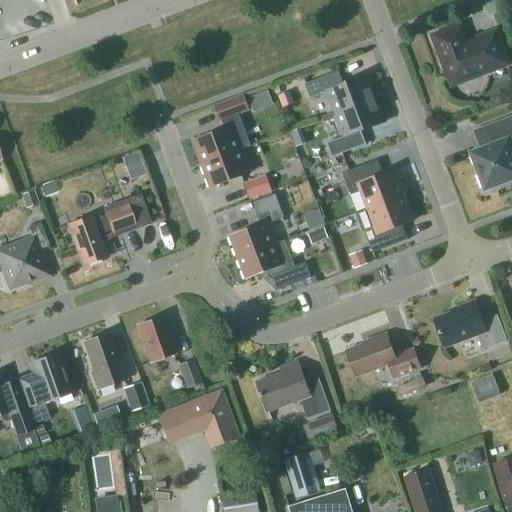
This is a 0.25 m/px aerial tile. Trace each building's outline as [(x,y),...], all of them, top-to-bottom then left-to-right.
[(460,25),(433,35),(441,56),(441,59),(443,66),(446,69),(449,79),(474,70),(476,75),(507,63),(495,31),(466,41),(460,25)] [(327,90),(336,113),(376,98),(367,74),(336,86),(330,73),(304,83),(309,96),(327,90)] [(282,108),(291,104),(287,93),(278,97),(282,108)] [(249,110),(244,97),(214,109),(219,122),(221,121),(225,130),(193,142),(202,165),(242,150),(251,146),(238,114),(249,110)] [(376,98),(336,113),(344,135),(327,142),(332,156),(358,146),(353,132),(384,121),(376,98)] [(492,143),(470,152),(484,189),(511,178),(511,150),(510,145),(511,144),(511,115),(486,126),(492,143)] [(202,165),(211,187),(250,172),(242,150),(202,165)] [(120,157),(129,180),(145,173),(136,151),(120,157)] [(361,190),(368,207),(404,194),(394,169),(383,173),(378,159),(343,172),(351,194),(361,190)] [(243,184),(249,200),(272,192),(265,175),(243,184)] [(50,184),(38,188),(42,200),(50,197),(52,190),(50,184)] [(33,191),(21,194),(24,206),(36,203),(33,191)] [(413,220),(404,194),(368,207),(358,211),(373,252),(408,238),(402,224),(413,220)] [(268,224),(283,218),(275,196),(252,204),(260,226),(230,237),(238,258),(276,244),(268,224)] [(103,207),(105,214),(93,219),(91,214),(66,223),(76,249),(78,248),(83,263),(104,256),(97,239),(112,233),(113,235),(135,227),(124,199),(103,207)] [(49,247),(39,221),(27,225),(31,237),(0,248),(0,260),(3,270),(1,271),(8,289),(26,282),(25,280),(45,273),(38,252),(49,247)] [(323,229),(308,235),(312,244),(326,238),(323,229)] [(268,270),(276,291),(310,278),(304,263),(291,268),(289,262),(291,258),(284,241),(276,244),(238,258),(246,279),(268,270)] [(351,259),(355,269),(366,264),(363,255),(351,259)] [(474,299),(456,306),(457,309),(434,317),(444,346),(477,334),(483,348),(507,340),(497,313),(482,319),(474,299)] [(136,324),(149,361),(174,352),(161,315),(136,324)] [(90,371),(96,388),(126,378),(120,360),(117,361),(107,332),(82,341),(92,370),(90,371)] [(346,349),(356,376),(389,363),(394,377),(421,367),(414,347),(395,355),(386,332),(369,339),(369,341),(346,349)] [(33,374),(16,380),(22,396),(23,395),(33,422),(48,416),(43,401),(71,391),(57,352),(28,362),(33,374)] [(268,410),(300,399),(307,417),(330,409),(321,384),(308,389),(297,359),(281,365),(283,371),(257,380),(261,392),(259,393),(261,396),(262,395),(268,410)] [(177,366),(185,389),(201,383),(193,360),(177,366)] [(477,400),(498,394),(492,374),(471,381),(477,400)] [(396,388),(399,398),(426,387),(422,378),(396,388)] [(22,396),(16,380),(2,385),(0,379),(0,415),(1,418),(4,420),(10,418),(15,434),(32,428),(21,396),(22,396)] [(148,405),(140,383),(122,389),(130,412),(148,405)] [(157,416),(167,443),(232,419),(222,392),(157,416)] [(93,413),(98,425),(120,417),(115,405),(93,413)] [(271,411),(274,422),(290,419),(288,407),(271,411)] [(308,424),(314,438),(338,429),(333,415),(308,424)] [(34,427),(37,435),(43,433),(40,425),(34,427)] [(46,435),(39,437),(42,447),(50,444),(46,435)] [(108,451),(113,496),(125,494),(120,450),(108,451)] [(309,451),(284,459),(296,498),(322,490),(309,451)] [(511,511),(511,460),(495,465),(508,510),(510,509),(511,511)] [(443,511),(430,469),(403,478),(414,511),(443,511)] [(352,511),(345,489),(288,507),(289,511),(352,511)] [(96,511),(120,511),(120,496),(96,497),(96,511)] [(258,511),(256,496),(225,501),(226,511),(258,511)]
